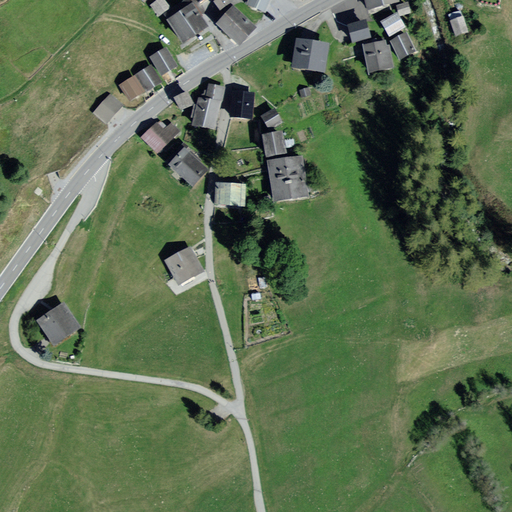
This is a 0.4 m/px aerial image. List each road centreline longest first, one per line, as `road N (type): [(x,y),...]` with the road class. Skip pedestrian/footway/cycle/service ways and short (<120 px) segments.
road 1 (unclassified): [(87,170),(94,187),(86,212),(20,307),(19,343),(54,366),(210,390),(243,413)]
road 2 (residential): [(243,413),(209,248),(227,78),(221,61)]
road 3 (primary): [(221,61),(120,131),(87,170)]
road 4 (track): [(112,0),(33,80),(0,101)]
road 5 (primary): [(87,170),(0,289)]
